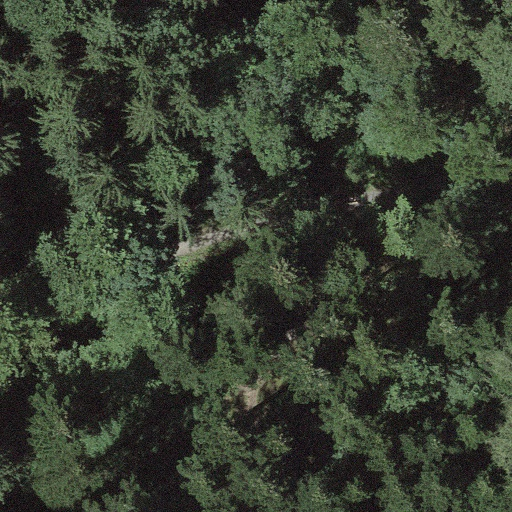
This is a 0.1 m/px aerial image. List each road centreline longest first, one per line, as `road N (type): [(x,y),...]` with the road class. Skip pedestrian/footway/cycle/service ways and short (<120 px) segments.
road 1 (track): [(259,511),(198,423),(229,342),(275,276),(378,168),(0,317)]
road 2 (track): [(378,168),(511,142)]
